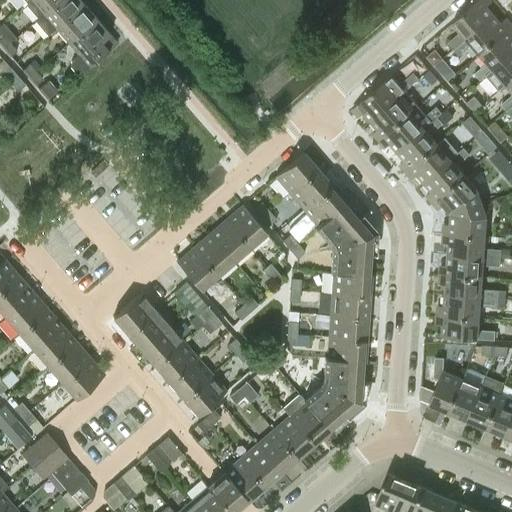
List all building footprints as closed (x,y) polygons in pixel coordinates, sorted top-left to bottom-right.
[(37,18),(58,0),(28,0),(26,2),(24,4),(37,18)] [(55,28),(83,4),(80,0),(58,0),(37,18),(34,21),(47,35),(55,28)] [(486,6),(490,3),(487,0),(477,0),(452,22),(460,31),(447,42),(453,49),(493,14),(486,6)] [(68,42),(96,18),(83,4),(55,28),(68,42)] [(504,19),(500,23),(493,14),(453,49),(458,55),(471,44),(479,53),(510,26),(504,19)] [(100,41),(109,33),(96,18),(68,42),(78,54),(70,61),(70,66),(78,76),(108,50),(100,41)] [(511,28),(510,26),(479,53),(487,62),(474,73),(480,80),(485,75),(486,75),(511,52),(511,28)] [(0,44),(3,48),(10,42),(3,34),(0,37),(0,44)] [(10,56),(17,50),(10,42),(3,48),(10,56)] [(435,51),(427,57),(434,65),(441,58),(435,51)] [(511,52),(486,75),(498,90),(506,84),(511,78),(511,52)] [(28,77),(35,70),(29,63),(21,69),(28,77)] [(9,82),(17,75),(10,66),(2,73),(9,82)] [(35,84),(42,78),(35,70),(28,77),(35,84)] [(430,85),(437,79),(429,70),(423,75),(430,85)] [(404,80),(401,83),(392,74),(384,82),(353,108),(361,117),(364,114),(370,121),(406,89),(410,86),(404,80)] [(17,91),(25,84),(17,75),(9,82),(17,91)] [(511,78),(506,84),(511,90),(511,94),(501,104),(506,110),(511,105),(511,78)] [(47,99),(57,90),(48,80),(38,88),(39,90),(46,97),(47,99)] [(419,104),(412,96),(406,89),(370,121),(377,129),(374,132),(379,139),(419,104)] [(474,111),(482,104),(474,95),(466,102),(474,111)] [(397,151),(437,117),(441,113),(435,107),(428,113),(419,104),(379,139),(386,146),(390,143),(397,151)] [(437,117),(442,123),(450,116),(445,110),(441,113),(437,117)] [(472,128),(477,125),(469,116),(464,119),(472,128)] [(429,134),(442,123),(437,117),(397,151),(404,160),(400,163),(406,170),(437,143),(429,134)] [(487,127),(500,142),(507,136),(494,121),(487,127)] [(458,152),(458,151),(445,136),(437,143),(406,170),(412,177),(416,174),(423,182),(458,152)] [(469,154),(468,153),(463,148),(463,147),(458,151),(458,152),(423,182),(430,190),(427,193),(433,200),(463,174),(456,165),(469,154)] [(505,157),(499,150),(489,158),(496,165),(505,157)] [(289,192),(317,169),(302,151),(274,175),(289,192)] [(303,209),(332,185),(317,169),(289,192),(303,209)] [(482,203),(477,190),(463,174),(433,200),(439,208),(443,205),(450,213),(450,214),(482,203)] [(343,203),(346,201),(332,185),(303,209),(317,224),(343,203)] [(261,216),(268,210),(261,201),(253,207),(261,216)] [(370,234),(343,203),(317,224),(315,226),(329,243),(332,249),(330,271),(332,271),(367,273),(370,234)] [(485,236),(486,217),(482,203),(450,214),(449,224),(444,224),(443,233),(485,236)] [(249,246),(266,232),(242,204),(225,218),(249,246)] [(268,225),(276,219),(268,210),(261,216),(268,225)] [(233,260),(249,246),(225,218),(209,232),(233,260)] [(216,275),(233,260),(209,232),(192,247),(216,275)] [(484,249),(485,236),(443,233),(443,242),(448,243),(447,254),(500,258),(501,250),(484,249)] [(289,249),(296,243),(289,234),(282,240),(289,249)] [(296,257),(303,251),(296,243),(289,249),(296,257)] [(200,289),(216,275),(192,247),(175,261),(200,289)] [(501,250),(500,258),(509,259),(510,249),(501,249),(501,250)] [(499,267),(500,258),(447,254),(446,264),(441,264),(440,274),(482,277),(482,266),(499,267)] [(0,289),(18,275),(4,258),(0,261),(0,289)] [(269,278),(277,272),(269,263),(262,269),(269,278)] [(370,273),(367,273),(332,271),(331,293),(368,296),(370,273)] [(284,281),(284,280),(277,272),(269,278),(276,287),(284,281)] [(481,289),(482,277),(440,274),(440,283),(445,284),(444,295),(505,299),(506,291),(497,290),(481,289)] [(0,310),(4,315),(32,291),(18,275),(0,289),(0,310)] [(301,279),(291,278),(290,278),(289,289),(300,290),(301,279)] [(298,301),(300,290),(289,289),(288,301),(298,301)] [(18,332),(46,308),(32,291),(4,315),(18,332)] [(126,332),(154,307),(140,291),(112,316),(126,332)] [(367,318),(368,296),(331,293),(329,314),(367,318)] [(257,304),(257,303),(250,295),(241,303),(249,312),(257,304)] [(505,307),(505,299),(444,295),(443,305),(438,305),(437,315),(479,318),(479,306),(496,307),(496,306),(505,307)] [(240,319),(249,312),(241,303),(232,311),(240,319)] [(206,320),(213,314),(206,305),(196,314),(203,323),(206,320)] [(140,349),(168,324),(154,307),(126,332),(140,349)] [(32,348),(60,324),(46,308),(18,332),(32,348)] [(213,329),(221,323),(213,314),(206,320),(213,329)] [(365,339),(367,318),(329,314),(328,336),(365,339)] [(478,330),(479,318),(437,315),(437,324),(442,324),(441,336),(494,340),(495,331),(478,330)] [(297,322),(288,321),(287,321),(286,332),(296,333),(297,322)] [(47,365),(74,340),(60,324),(32,348),(47,365)] [(154,365),(183,340),(180,338),(177,334),(168,324),(140,349),(154,365)] [(186,326),(177,334),(180,338),(190,330),(186,326)] [(295,345),(296,333),(286,332),(285,344),(295,345)] [(364,361),(365,339),(328,336),(326,357),(361,361),(364,361)] [(234,353),(242,346),(234,338),(224,347),(231,354),(233,352),(234,353)] [(61,381),(89,357),(74,340),(47,365),(61,381)] [(168,381),(197,356),(183,340),(154,365),(168,381)] [(494,355),(494,346),(481,345),(481,354),(494,355)] [(242,362),(250,355),(242,346),(234,353),(242,362)] [(506,356),(507,347),(494,346),(494,355),(506,356)] [(276,368),(284,360),(278,353),(269,360),(276,368)] [(182,398),(211,373),(197,356),(168,381),(182,398)] [(75,397),(103,373),(89,357),(61,381),(75,397)] [(361,361),(326,357),(323,357),(322,379),(319,385),(302,400),(304,402),(305,401),(327,427),(358,400),(361,361)] [(442,370),(443,357),(434,357),(433,377),(438,380),(428,403),(448,412),(462,378),(442,370)] [(267,375),(276,368),(269,360),(261,367),(267,375)] [(197,414),(225,389),(211,373),(182,398),(197,414)] [(467,419),(481,386),(462,378),(448,412),(467,419)] [(243,396),(252,388),(246,380),(237,388),(243,396)] [(485,427),(499,394),(481,386),(467,419),(485,427)] [(235,403),(243,396),(237,388),(228,396),(235,403)] [(304,402),(302,400),(297,394),(281,408),(287,416),(288,415),(313,443),(329,429),(327,427),(305,401),(304,402)] [(504,435),(511,417),(511,399),(499,394),(485,427),(504,435)] [(20,417),(28,410),(20,401),(12,408),(20,417)] [(16,419),(9,411),(8,410),(2,403),(1,404),(0,405),(0,429),(2,432),(8,426),(8,427),(15,421),(16,419)] [(212,409),(204,416),(204,417),(209,423),(218,416),(212,409)] [(28,426),(36,419),(28,410),(20,417),(28,426)] [(297,457),(313,443),(288,415),(287,416),(272,429),(297,457)] [(204,417),(196,423),(202,431),(210,425),(204,417)] [(16,436),(23,430),(15,421),(8,427),(16,436)] [(280,471),(297,457),(272,429),(256,443),(280,471)] [(43,447),(52,439),(46,430),(21,451),(32,464),(38,458),(41,462),(49,455),(43,447)] [(171,460),(181,451),(166,435),(157,443),(171,460)] [(41,476),(66,455),(52,439),(43,447),(49,455),(41,462),(38,458),(32,464),(41,476)] [(169,461),(171,460),(157,443),(144,454),(152,463),(159,456),(167,465),(169,461)] [(263,486),(280,471),(256,443),(239,458),(263,486)] [(159,472),(167,465),(159,456),(152,463),(159,472)] [(247,500),(263,486),(239,458),(222,472),(231,482),(247,500)] [(80,485),(87,479),(80,472),(71,480),(78,487),(80,485)] [(247,500),(231,482),(222,472),(218,475),(206,485),(229,511),(232,511),(242,504),(247,500)] [(390,511),(404,478),(387,472),(374,504),(385,509),(383,511),(390,511)] [(119,491),(127,484),(119,475),(111,482),(119,491)] [(413,511),(423,487),(404,478),(390,511),(413,511)] [(94,488),(87,479),(80,485),(90,498),(93,496),(94,488)] [(69,494),(78,487),(71,480),(63,487),(69,494)] [(127,500),(134,493),(127,484),(119,491),(127,500)] [(201,511),(229,511),(206,485),(190,499),(201,511)] [(433,511),(442,494),(423,487),(413,511),(433,511)] [(0,511),(8,511),(14,507),(0,491),(0,511)] [(454,511),(459,501),(442,494),(433,511),(454,511)] [(201,511),(190,499),(175,511),(201,511)] [(474,511),(476,509),(459,501),(454,511),(474,511)]
